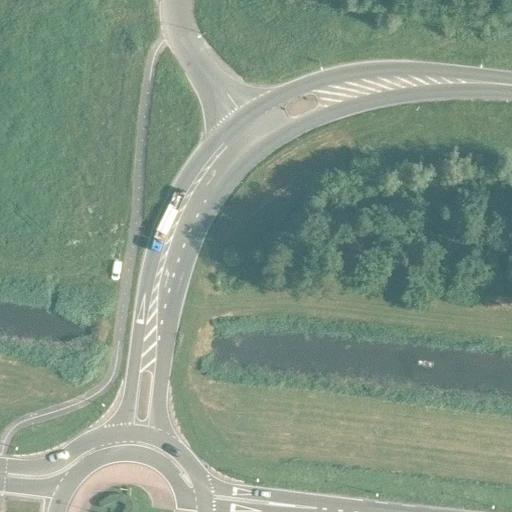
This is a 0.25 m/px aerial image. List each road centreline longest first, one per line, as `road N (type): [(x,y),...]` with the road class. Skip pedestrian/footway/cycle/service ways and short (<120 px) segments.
road 1 (secondary): [(242,124),(193,175),(154,251),(116,441)]
road 2 (secondary): [(165,449),(156,422),(161,380),(190,256),(210,212),(265,154)]
road 3 (secondary): [(361,99),(439,89),(511,92)]
road 4 (unclassified): [(242,124),(178,33),(171,0)]
road 5 (secondary): [(361,99),(305,92),(242,124)]
road 6 (primary): [(116,441),(44,473),(0,473)]
